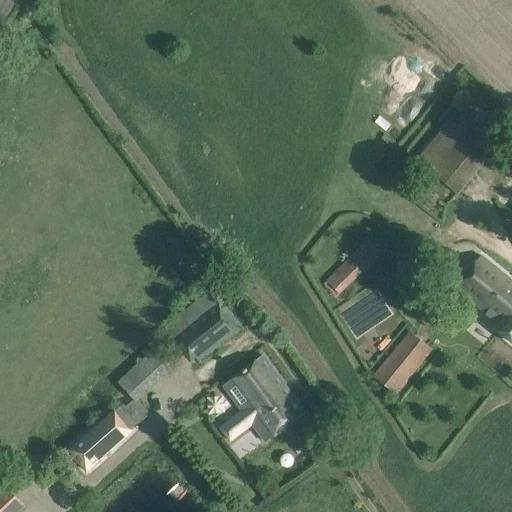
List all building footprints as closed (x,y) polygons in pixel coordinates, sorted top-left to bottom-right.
[(436,174),(479,124),(460,108),(418,159),(436,174)] [(368,238),(327,280),(339,293),(382,251),(370,239),(368,238)] [(511,284),(465,246),(441,275),(490,314),(506,295),(511,300),(511,310),(498,328),(511,338),(511,284)] [(202,296),(159,331),(180,357),(183,355),(189,362),(196,357),(199,361),(242,327),(209,285),(199,293),(202,296)] [(396,394),(432,349),(409,332),(374,376),(396,394)] [(130,395),(165,362),(153,349),(118,382),(130,395)] [(266,440),(305,412),(263,355),(224,384),(243,409),(220,426),(230,439),(253,422),(266,440)] [(83,440),(70,452),(86,469),(99,457),(83,440)] [(0,511),(16,511),(25,504),(7,485),(0,491),(0,511)]
